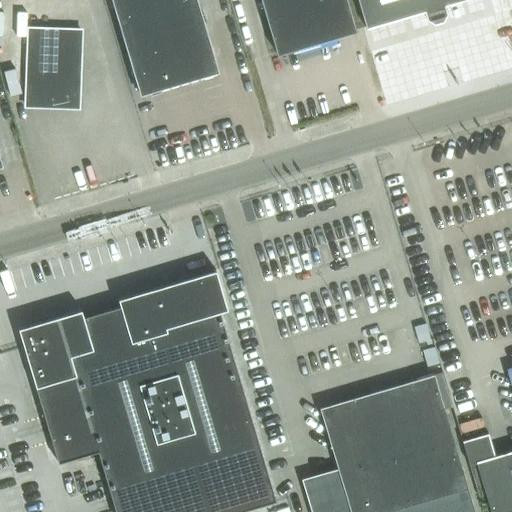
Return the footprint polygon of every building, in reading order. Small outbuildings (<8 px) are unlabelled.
[(111,0),(139,94),(200,76),(218,70),(196,0),(111,0)] [(260,0),(264,11),(277,53),(355,30),(346,0),(260,0)] [(357,0),(366,28),(424,11),(427,19),(434,23),(443,20),(447,13),(445,5),(460,0),(357,0)] [(80,29),(28,27),(25,105),(78,107),(80,29)] [(97,451),(115,511),(234,511),(275,500),(219,311),(227,308),(215,269),(117,298),(120,305),(83,316),(80,309),(18,328),(57,462),(97,451)] [(462,440),(478,496),(480,495),(485,494),(490,511),(511,511),(511,369),(510,370),(511,378),(511,449),(494,455),(493,451),(494,451),(490,437),(489,437),(487,433),(463,440),(462,440)] [(474,511),(433,373),(319,407),(338,471),(306,481),(314,511),(474,511)]
